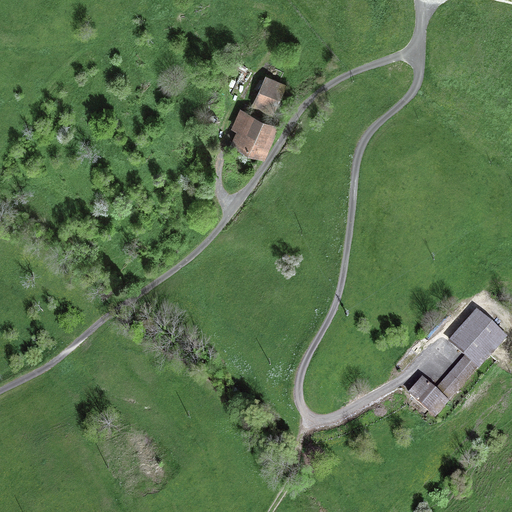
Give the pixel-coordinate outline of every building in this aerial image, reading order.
[(266,78),(252,106),(271,114),(284,87),(266,78)] [(232,127),(238,130),(231,143),(261,157),(275,128),(239,111),(232,127)] [(451,345),(477,368),(503,337),(477,315),(451,345)] [(443,385),(453,394),(468,377),(458,368),(443,385)] [(422,380),(410,394),(433,417),(447,402),(422,380)]
